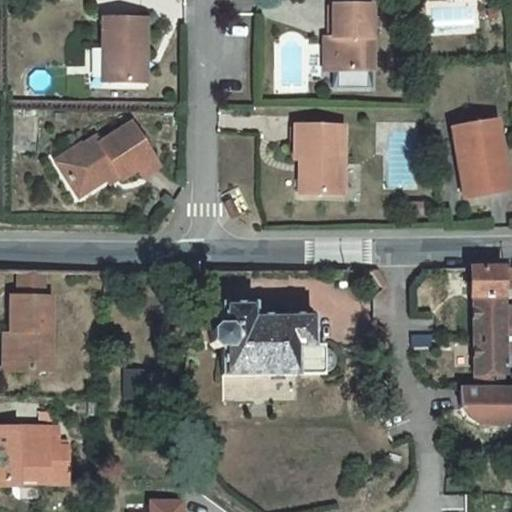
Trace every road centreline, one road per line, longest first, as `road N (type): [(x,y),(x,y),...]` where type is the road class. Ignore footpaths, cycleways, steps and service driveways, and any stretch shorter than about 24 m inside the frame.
road 1 (residential): [(202,249),(511,241)]
road 2 (unknown): [(399,244),(405,350),(441,456),(437,511)]
road 3 (residential): [(202,249),(201,0)]
road 4 (residential): [(0,249),(202,249)]
